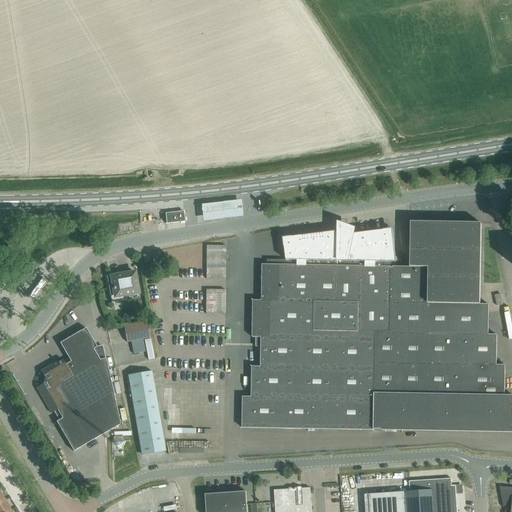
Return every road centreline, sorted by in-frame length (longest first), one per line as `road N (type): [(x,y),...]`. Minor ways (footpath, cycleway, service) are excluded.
road 1 (unclassified): [(0,352),(36,325),(82,264),(118,244),(497,186)]
road 2 (primary): [(0,201),(187,193),(511,144)]
road 3 (unclassified): [(180,471),(439,454),(478,468)]
road 4 (unknown): [(253,221),(241,263),(229,444)]
road 5 (tertiary): [(62,511),(0,405)]
